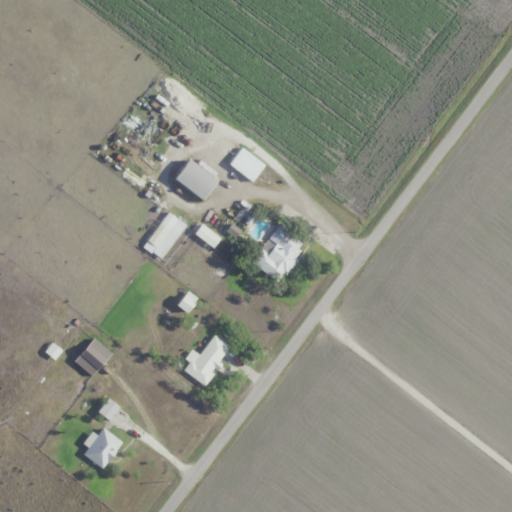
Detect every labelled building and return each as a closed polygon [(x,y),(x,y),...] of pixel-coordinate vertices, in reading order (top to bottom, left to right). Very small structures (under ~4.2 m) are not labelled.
[(263,162),(237,149),(230,165),(256,177),(263,162)] [(201,200),(216,180),(188,159),(173,179),(201,200)] [(186,226),(168,211),(142,244),(160,259),(186,226)] [(249,261),(277,282),(305,246),(277,225),(249,261)] [(229,347),(210,334),(184,372),(203,384),(229,347)] [(70,362),(88,379),(111,354),(92,337),(70,362)] [(97,412),(108,420),(118,407),(107,398),(97,412)] [(81,453),(100,469),(121,444),(102,428),(81,453)]
